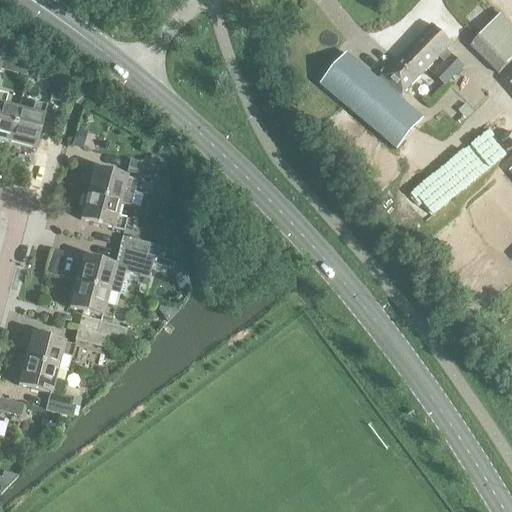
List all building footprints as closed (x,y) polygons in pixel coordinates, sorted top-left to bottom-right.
[(500,75),(511,62),(511,27),(502,17),(472,47),(500,75)] [(383,77),(379,82),(399,99),(439,58),(445,64),(452,57),(446,51),(452,45),(433,26),(383,77)] [(346,55),(320,85),(397,150),(423,120),(399,99),(379,82),(346,55)] [(445,64),(433,76),(445,88),(464,68),(452,57),(445,64)] [(61,103),(68,76),(56,73),(49,100),(61,103)] [(0,140),(9,143),(18,109),(5,106),(7,97),(0,94),(0,140)] [(35,150),(46,107),(34,104),(32,113),(18,109),(9,143),(35,150)] [(83,150),(87,134),(78,131),(74,147),(83,150)] [(154,181),(157,169),(131,162),(127,174),(154,181)] [(130,208),(134,194),(137,182),(94,171),(87,196),(120,205),(130,208)] [(123,233),(126,221),(117,219),(120,205),(87,196),(81,221),(123,233)] [(127,252),(153,259),(162,261),(165,250),(122,238),(121,240),(119,249),(127,252)] [(82,259),(75,284),(109,294),(123,297),(126,286),(125,283),(123,282),(122,281),(125,273),(148,280),(152,265),(153,259),(127,252),(119,249),(114,267),(82,259)] [(153,259),(152,265),(161,268),(172,271),(173,264),(162,262),(153,259)] [(48,264),(45,275),(56,278),(59,267),(48,264)] [(111,321),(114,310),(106,308),(109,294),(75,284),(69,309),(111,321)] [(178,314),(177,314),(175,313),(161,310),(159,313),(166,324),(167,325),(167,326),(178,314)] [(123,342),(126,331),(99,323),(96,335),(104,337),(123,342)] [(101,349),(104,337),(96,335),(78,330),(74,341),(101,349)] [(32,337),(25,362),(58,370),(67,373),(74,348),(32,337)] [(73,419),(75,407),(71,406),(74,398),(61,395),(63,387),(54,384),(58,370),(25,362),(19,387),(49,395),(45,412),(73,419)] [(0,412),(20,418),(23,406),(0,400),(0,412)]
